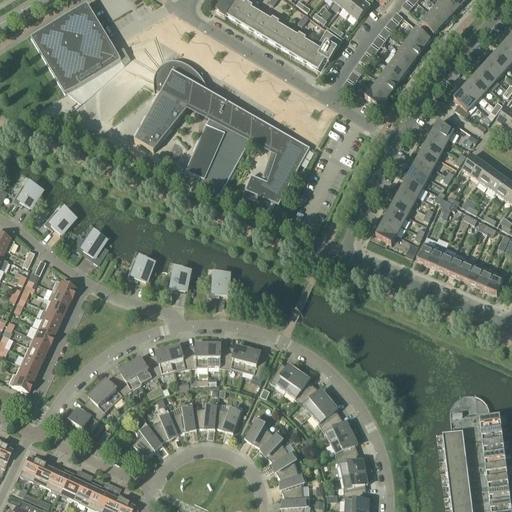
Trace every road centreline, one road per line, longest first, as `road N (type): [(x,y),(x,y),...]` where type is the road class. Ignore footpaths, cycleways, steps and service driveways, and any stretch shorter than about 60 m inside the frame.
road 1 (residential): [(388,511),(370,428),(325,370),(255,332),(178,328)]
road 2 (residential): [(510,327),(348,255),(397,144)]
road 3 (residential): [(326,102),(173,9),(189,0)]
road 4 (residential): [(178,328),(103,358),(38,436)]
road 5 (residential): [(397,144),(511,2)]
road 6 (residential): [(263,511),(256,480),(222,453),(174,461),(153,489)]
road 7 (residential): [(22,429),(87,287)]
road 8 (residential): [(153,489),(38,436)]
road 9 (residential): [(401,0),(326,102)]
